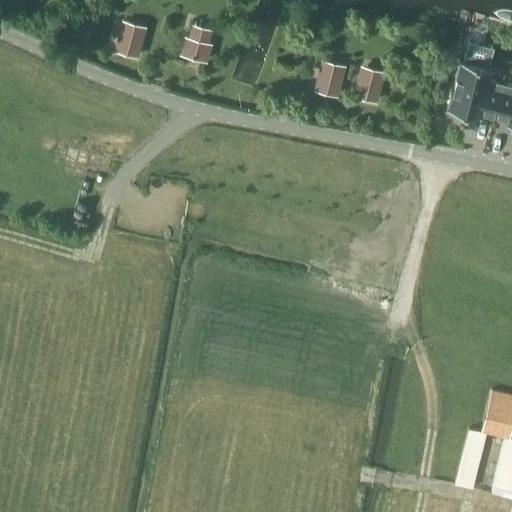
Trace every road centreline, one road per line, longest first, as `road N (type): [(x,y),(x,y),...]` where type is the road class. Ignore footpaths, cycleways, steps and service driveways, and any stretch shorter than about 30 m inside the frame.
road 1 (unclassified): [(511,170),(200,109),(0,33)]
road 2 (track): [(200,109),(168,130),(117,185),(93,258),(0,234)]
